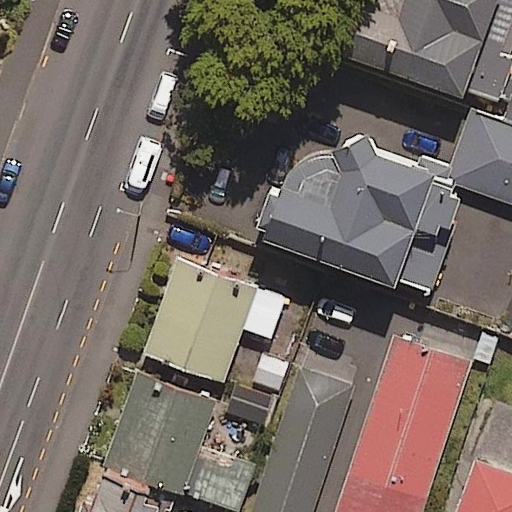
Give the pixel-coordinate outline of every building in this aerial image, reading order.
[(511,0),(360,0),(345,55),(493,99),(511,33),(511,0)] [(511,88),(501,119),(467,107),(442,178),(511,203),(511,88)] [(458,185),(383,159),(360,124),(277,95),(232,225),(422,291),(458,185)] [(286,299),(179,261),(146,355),(225,383),(244,330),(272,339),(286,299)] [(466,361),(388,335),(341,479),(330,511),(416,511),(420,503),(466,361)] [(290,362),(264,354),(255,385),(281,392),(290,362)] [(132,369),(99,464),(108,467),(154,484),(235,511),(239,511),(256,465),(201,446),(218,399),(132,369)] [(307,511),(348,387),(294,370),(247,511),(307,511)] [(511,511),(511,474),(470,459),(449,511),(511,511)] [(148,502),(154,484),(108,467),(95,504),(79,499),(74,511),(155,511),(158,506),(148,502)]
